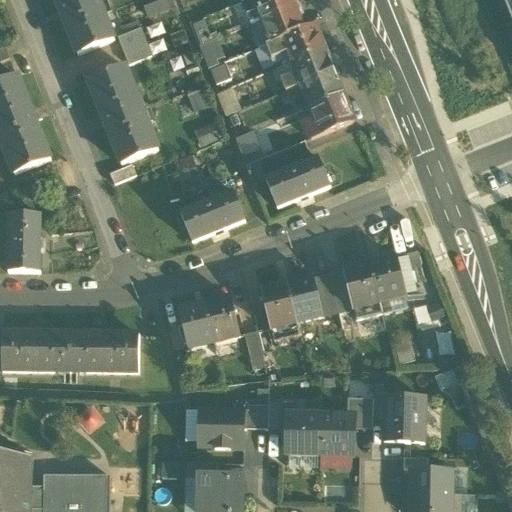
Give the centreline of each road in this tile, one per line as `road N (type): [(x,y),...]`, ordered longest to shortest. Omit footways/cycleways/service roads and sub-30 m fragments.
road 1 (residential): [(134,287),(194,274),(430,177)]
road 2 (residential): [(134,287),(21,0)]
road 3 (secondary): [(430,177),(511,383)]
road 4 (secondary): [(362,0),(430,177)]
road 5 (residential): [(0,293),(134,287)]
